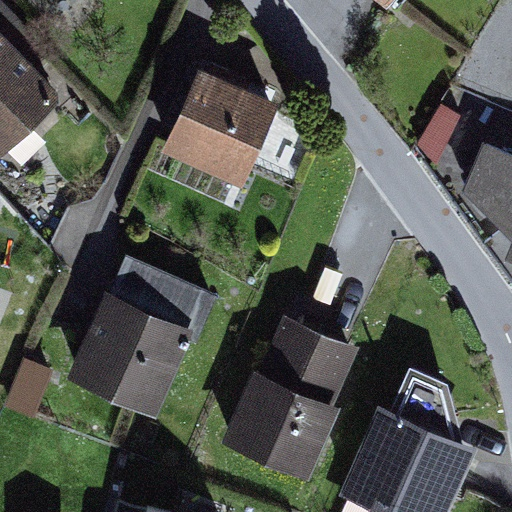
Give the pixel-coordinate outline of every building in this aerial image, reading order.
[(0,26),(0,153),(1,154),(64,93),(0,26)] [(207,65),(200,61),(161,145),(242,182),(281,97),(250,83),(252,77),(210,58),(207,65)] [(461,111),(441,102),(418,142),(437,163),(461,111)] [(511,148),(484,137),(463,185),(511,232),(511,240),(507,253),(511,255),(511,148)] [(219,290),(126,249),(110,285),(106,284),(68,370),(157,409),(190,334),(198,338),(219,290)] [(360,341),(285,309),(261,365),(254,362),(221,437),(309,475),(341,401),(335,398),(360,341)] [(24,351),(6,401),(36,412),(54,362),(24,351)] [(392,400),(380,395),(340,487),(382,505),(378,511),(447,511),(479,439),(463,431),(449,376),(410,359),(392,400)]
